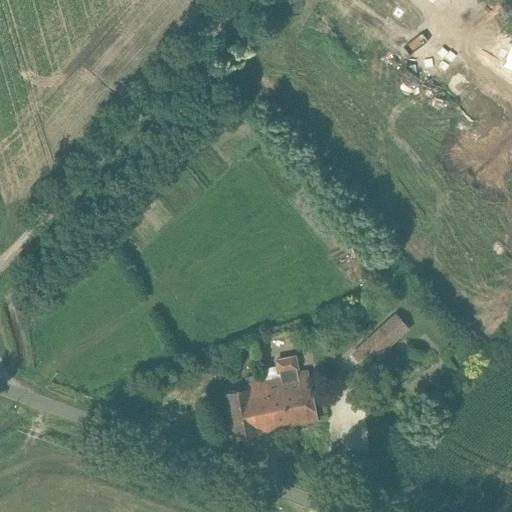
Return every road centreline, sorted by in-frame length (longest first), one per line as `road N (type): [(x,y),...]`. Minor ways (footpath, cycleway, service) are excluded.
road 1 (unclassified): [(0,280),(243,0)]
road 2 (unclassified): [(338,511),(6,392)]
